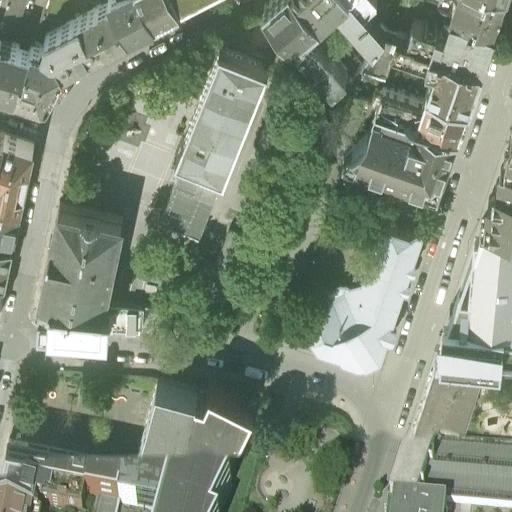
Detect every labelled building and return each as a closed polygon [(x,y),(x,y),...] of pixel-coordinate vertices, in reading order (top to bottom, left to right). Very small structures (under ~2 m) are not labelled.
[(0,34),(0,35),(4,37),(7,29),(15,27),(23,0),(6,0),(0,20),(0,29),(1,30),(0,34)] [(64,18),(69,0),(45,0),(42,12),(64,18)] [(63,66),(129,31),(112,0),(106,0),(46,32),(42,42),(57,52),(63,66)] [(112,0),(129,31),(154,17),(145,0),(112,0)] [(145,0),(154,17),(179,4),(177,0),(145,0)] [(319,19),(302,0),(272,0),(264,8),(317,69),(332,86),(345,76),(346,73),(315,38),(312,36),(307,30),(319,19)] [(356,0),(302,0),(319,19),(340,0),(343,4),(340,8),(340,10),(373,48),(384,31),(364,9),(356,0)] [(356,0),(364,9),(373,0),(356,0)] [(494,26),(502,0),(440,0),(438,7),(452,12),(494,26)] [(417,23),(411,40),(481,64),(494,26),(452,12),(445,33),(417,23)] [(0,29),(0,81),(17,87),(30,46),(19,42),(18,40),(11,38),(9,39),(4,37),(0,35),(0,34),(1,30),(0,29)] [(373,48),(361,66),(386,74),(393,51),(398,36),(384,31),(373,48)] [(398,36),(393,51),(435,65),(427,88),(468,102),(481,64),(411,40),(398,36)] [(47,98),(63,66),(57,52),(42,42),(33,39),(30,46),(17,87),(47,98)] [(269,60),(220,41),(193,109),(176,152),(184,155),(162,211),(199,226),(221,170),(225,171),(269,60)] [(382,87),(376,103),(459,130),(468,102),(427,88),(423,101),(382,87)] [(459,130),(376,103),(367,130),(343,155),(342,159),(348,161),(438,191),(459,130)] [(0,151),(8,128),(0,125),(0,151)] [(0,171),(0,172),(0,195),(25,198),(37,137),(8,128),(0,151),(0,171)] [(511,142),(509,142),(508,154),(505,154),(504,166),(506,166),(506,170),(500,170),(498,185),(511,186),(511,142)] [(481,227),(511,230),(511,186),(498,185),(495,185),(495,188),(496,188),(495,198),(490,200),(489,210),(488,210),(488,212),(489,212),(488,226),(482,225),(481,227)] [(38,284),(43,285),(105,297),(113,254),(124,203),(58,189),(38,284)] [(0,229),(18,232),(25,198),(0,195),(0,229)] [(214,218),(200,253),(239,269),(253,233),(214,218)] [(366,367),(380,360),(387,337),(388,337),(389,337),(389,336),(389,335),(388,335),(391,328),(392,328),(392,326),(391,326),(423,233),(421,229),(417,228),(411,231),(399,227),(387,223),(379,227),(376,237),(379,243),(371,267),(365,270),(362,279),(350,285),(341,282),(335,285),(327,289),(313,333),(311,338),(318,351),(339,358),(342,362),(359,368),(363,366),(366,367)] [(445,334),(435,362),(482,366),(511,368),(511,230),(481,227),(445,334)] [(0,264),(11,266),(18,232),(0,229),(0,264)] [(0,308),(4,304),(11,266),(0,264),(0,308)] [(146,301),(105,297),(43,285),(41,317),(142,323),(146,301)] [(416,423),(412,436),(439,438),(459,440),(482,366),(435,362),(428,384),(416,423)] [(161,375),(137,461),(9,437),(0,480),(0,481),(87,497),(99,500),(96,511),(121,511),(123,505),(159,511),(158,511),(214,511),(229,484),(221,480),(247,441),(238,437),(259,399),(218,378),(212,390),(161,375)] [(391,499),(395,500),(418,502),(439,438),(412,436),(391,499)] [(511,445),(459,440),(439,438),(418,502),(446,505),(511,510),(511,445)] [(84,511),(87,497),(0,481),(0,511),(36,511),(38,508),(58,511),(84,511)] [(389,511),(445,511),(446,505),(418,502),(395,500),(394,511),(389,511)]
